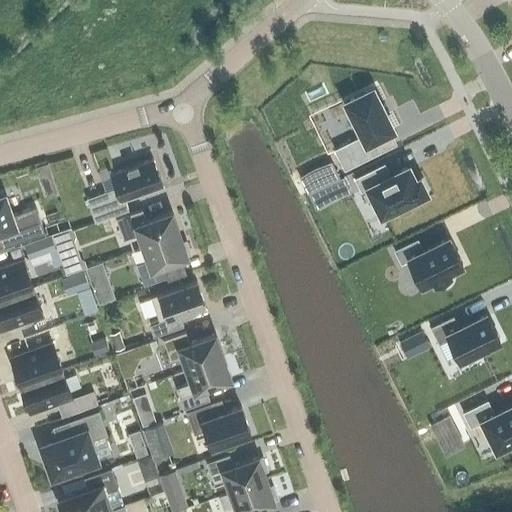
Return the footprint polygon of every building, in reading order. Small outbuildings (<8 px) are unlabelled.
[(362,135),(334,149),(344,169),(381,151),(380,150),(374,138),(389,131),(393,129),(386,114),(388,113),(382,102),(380,103),(373,88),(346,101),(362,135)] [(125,198),(162,185),(153,159),(112,173),(116,188),(87,198),(95,222),(129,210),(125,198)] [(316,170),(323,184),(338,177),(331,163),(316,170)] [(378,166),(354,177),(361,191),(368,187),(381,214),(394,208),(396,213),(411,205),(409,201),(427,192),(419,177),(415,180),(409,166),(394,173),(394,172),(390,174),(383,177),(378,166)] [(327,203),(320,188),(308,194),(316,209),(327,203)] [(11,215),(4,195),(0,196),(0,236),(4,247),(47,232),(46,230),(44,231),(36,206),(11,215)] [(138,234),(143,247),(180,234),(172,211),(146,220),(142,209),(116,219),(123,240),(138,234)] [(71,227),(52,234),(56,246),(72,240),(74,236),(71,227)] [(29,258),(57,248),(56,246),(52,234),(24,244),(29,258)] [(143,247),(148,260),(136,264),(144,285),(167,277),(162,266),(188,256),(187,254),(190,253),(186,240),(183,241),(180,234),(143,247)] [(424,236),(403,247),(409,259),(416,255),(428,281),(441,275),(443,279),(457,272),(455,268),(470,261),(456,234),(429,247),(424,236)] [(23,259),(0,267),(0,299),(33,287),(23,259)] [(78,259),(63,265),(66,274),(85,267),(83,261),(78,259)] [(103,261),(85,267),(89,279),(107,273),(103,261)] [(83,270),(61,278),(66,295),(89,287),(83,270)] [(196,280),(151,297),(159,320),(149,323),(153,335),(183,324),(179,314),(205,305),(196,280)] [(0,299),(0,326),(1,331),(43,316),(33,287),(0,299)] [(460,312),(437,324),(446,341),(456,336),(466,356),(507,336),(494,310),(466,324),(466,323),(460,312)] [(98,311),(87,315),(91,327),(102,323),(98,311)] [(119,331),(109,334),(115,351),(125,347),(119,331)] [(185,331),(163,339),(170,360),(182,356),(186,369),(223,356),(215,333),(189,343),(185,331)] [(428,346),(421,331),(399,341),(407,357),(428,346)] [(109,350),(105,338),(90,343),(94,355),(109,350)] [(149,341),(138,345),(142,357),(153,353),(149,341)] [(62,370),(52,342),(11,357),(21,385),(62,370)] [(231,379),(223,356),(186,369),(190,381),(175,386),(183,408),(210,399),(206,388),(231,379)] [(21,385),(31,413),(72,399),(62,370),(21,385)] [(75,398),(80,411),(98,404),(93,391),(75,398)] [(488,399),(463,412),(470,428),(483,421),(497,449),(510,442),(511,446),(511,405),(495,414),(488,399)] [(206,430),(212,446),(250,432),(241,406),(214,415),(210,403),(186,411),(194,434),(206,430)] [(53,475),(96,460),(89,440),(107,434),(99,411),(68,422),(73,435),(42,446),(53,475)] [(152,411),(139,416),(142,426),(156,421),(152,411)] [(430,424),(434,433),(453,424),(449,415),(430,424)] [(162,423),(143,429),(146,439),(166,433),(162,423)] [(141,470),(155,465),(151,454),(137,459),(141,470)] [(229,454),(206,462),(214,483),(225,479),(230,492),(267,478),(264,470),(267,469),(263,457),(259,458),(259,456),(233,465),(229,454)] [(88,489),(58,499),(63,511),(65,511),(66,511),(65,511),(103,511),(111,509),(105,493),(118,488),(111,468),(84,477),(88,489)] [(230,492),(218,496),(223,509),(224,511),(249,511),(249,510),(275,501),(274,499),(277,498),(273,485),(270,486),(267,478),(230,492)] [(181,486),(165,492),(172,511),(188,506),(181,486)]
